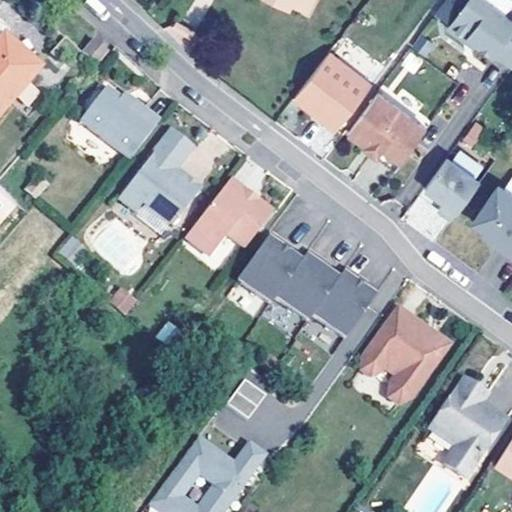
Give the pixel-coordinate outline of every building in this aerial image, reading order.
[(273,0),(290,9),(294,2),(290,0),(273,0)] [(290,0),(294,2),(309,9),(313,0),(290,0)] [(462,19),(473,27),(479,26),(488,32),(505,44),(507,41),(511,44),(511,0),(469,0),(461,12),(462,19)] [(485,36),(488,32),(479,26),(473,27),(485,36)] [(1,40),(0,41),(0,110),(37,70),(1,40)] [(83,55),(96,68),(108,55),(95,42),(83,55)] [(299,93),(320,110),(351,71),(330,53),(299,93)] [(370,86),(351,71),(320,110),(328,117),(323,122),(335,131),(370,86)] [(160,122),(147,111),(143,116),(121,99),(107,87),(81,119),(131,159),(160,122)] [(143,116),(147,111),(126,93),(121,99),(143,116)] [(316,116),(320,110),(299,93),(294,99),(316,116)] [(365,147),(370,152),(401,110),(379,94),(350,133),(367,146),(365,147)] [(316,116),(323,122),(328,117),(320,110),(316,116)] [(384,149),(402,164),(427,130),(401,110),(370,152),(377,157),(384,149)] [(173,174),(176,170),(194,149),(173,131),(118,198),(135,212),(143,203),(171,227),(197,195),(197,188),(187,180),(180,180),(173,174)] [(439,212),(453,223),(481,184),(448,160),(426,190),(445,204),(439,212)] [(180,180),(187,180),(176,170),(173,174),(180,180)] [(185,239),(208,257),(250,203),(241,196),(244,192),(230,181),(185,239)] [(472,224),(486,233),(500,242),(496,247),(511,257),(511,197),(497,187),(472,224)] [(250,203),(253,199),(244,192),(241,196),(250,203)] [(257,209),(260,205),(253,199),(250,203),(257,209)] [(250,203),(208,257),(210,259),(228,238),(244,250),(272,214),(260,205),(257,209),(250,203)] [(482,238),(496,247),(500,242),(486,233),(482,238)] [(56,250),(70,263),(85,248),(71,234),(56,250)] [(237,282),(259,299),(289,258),(279,252),(283,248),(270,237),(237,282)] [(289,258),(292,254),(283,248),(279,252),(289,258)] [(275,300),(292,312),(321,272),(317,269),(321,264),(307,254),(299,266),(289,258),(259,299),(270,307),(275,300)] [(324,327),(338,309),(354,286),(357,282),(344,272),(336,283),(325,275),(321,272),(292,312),(307,324),(311,318),(324,327)] [(354,286),(363,293),(366,289),(357,282),(354,286)] [(338,309),(357,323),(373,301),(363,293),(354,286),(338,309)] [(109,304),(124,317),(134,304),(120,293),(109,304)] [(344,341),(357,323),(338,309),(324,327),(344,341)] [(412,327),(398,316),(361,364),(360,378),(369,384),(380,379),(385,376),(394,384),(389,390),(389,405),(397,411),(409,405),(448,352),(433,341),(428,348),(408,332),(412,327)] [(226,402),(247,418),(265,394),(243,379),(226,402)] [(472,405),(478,397),(462,386),(427,435),(453,454),(441,470),(461,484),(502,427),(477,409),(472,405)] [(472,405),(477,409),(483,402),(478,397),(472,405)] [(511,437),(495,464),(498,466),(511,443),(511,437)] [(199,439),(152,503),(163,511),(225,511),(266,457),(251,446),(236,466),(199,439)] [(511,443),(498,466),(511,474),(511,443)] [(408,511),(434,511),(440,495),(415,487),(407,511),(408,511)]
